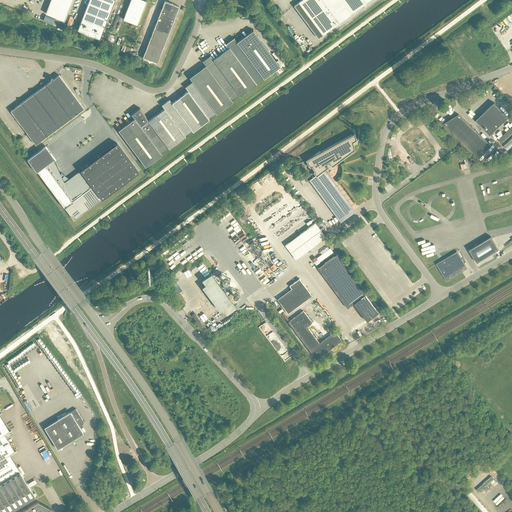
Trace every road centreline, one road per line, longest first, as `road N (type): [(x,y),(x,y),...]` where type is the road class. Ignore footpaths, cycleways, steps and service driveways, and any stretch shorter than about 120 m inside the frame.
road 1 (track): [(23,268),(36,268),(394,0)]
road 2 (unclassified): [(511,67),(411,106),(384,132),(375,185),(381,213),(442,296)]
road 3 (residential): [(0,50),(91,63),(162,89),(194,34),(199,0)]
road 4 (unclassified): [(218,511),(100,326)]
road 5 (secondary): [(92,332),(207,511)]
road 6 (unclassified): [(100,326),(134,302),(162,302),(255,409)]
road 7 (unclassified): [(100,326),(0,184)]
road 8 (secondary): [(92,332),(120,419),(157,485)]
road 9 (unclassified): [(309,375),(226,252),(214,260)]
road 10 (secondary): [(0,207),(92,332)]
road 11 (unclassified): [(309,375),(442,296)]
road 12 (unclassified): [(255,409),(235,434),(157,485)]
